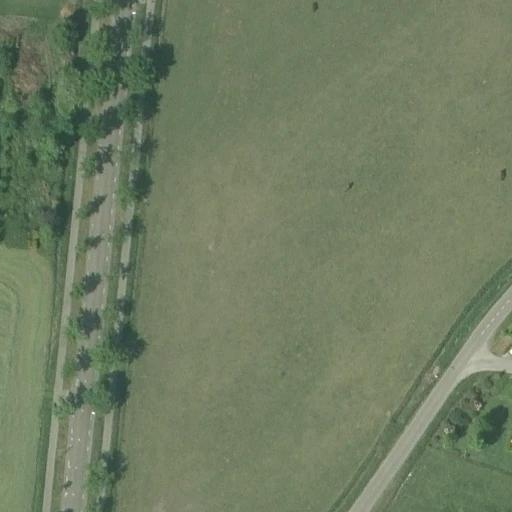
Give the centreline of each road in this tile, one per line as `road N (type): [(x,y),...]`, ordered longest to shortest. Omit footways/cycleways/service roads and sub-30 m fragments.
road 1 (tertiary): [(69,511),(115,0)]
road 2 (unclassified): [(359,511),(472,344),(511,303)]
